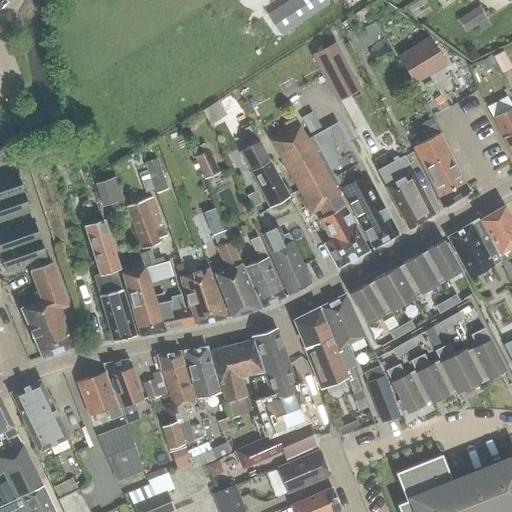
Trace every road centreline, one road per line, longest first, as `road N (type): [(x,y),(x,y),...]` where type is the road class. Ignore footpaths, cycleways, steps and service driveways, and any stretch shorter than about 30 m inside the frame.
road 1 (residential): [(15,378),(280,315)]
road 2 (residential): [(280,315),(511,186)]
road 3 (residential): [(337,468),(430,430),(511,424)]
road 4 (residential): [(280,315),(337,468)]
